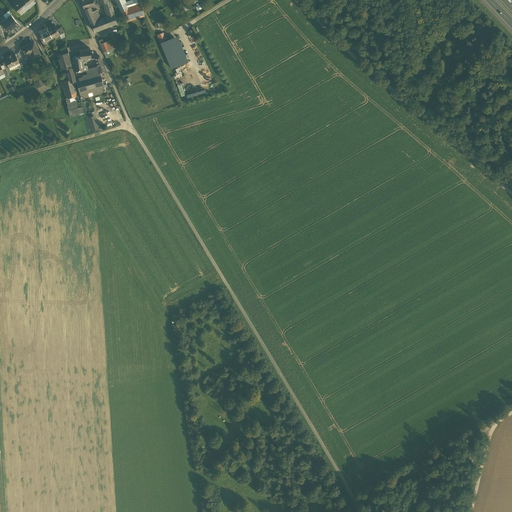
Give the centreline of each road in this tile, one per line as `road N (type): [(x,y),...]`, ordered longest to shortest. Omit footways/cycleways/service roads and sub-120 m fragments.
road 1 (track): [(130,124),(358,511)]
road 2 (unclassified): [(302,0),(511,194)]
road 3 (track): [(223,280),(172,310),(166,323),(199,511)]
road 4 (track): [(357,505),(491,425)]
road 5 (track): [(130,124),(0,162)]
road 6 (residential): [(76,0),(130,124)]
